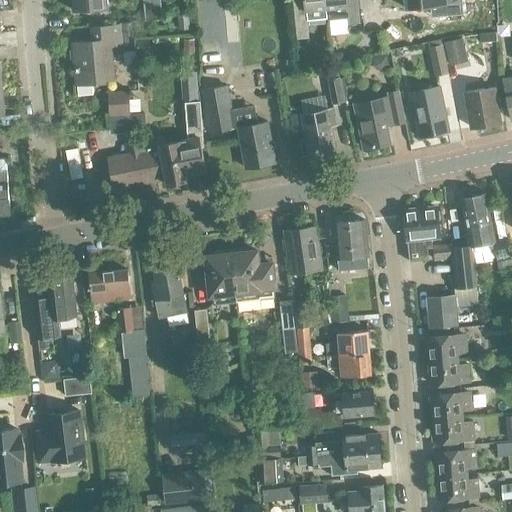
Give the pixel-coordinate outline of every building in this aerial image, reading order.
[(108,9),(106,0),(72,0),(74,12),(108,9)] [(306,13),(327,11),(325,0),(303,0),(304,3),(294,4),(297,41),(309,40),(306,13)] [(325,0),(327,11),(328,22),(348,20),(348,26),(360,25),(358,0),(325,0)] [(445,0),(406,0),(407,10),(437,8),(438,19),(464,17),(463,5),(446,6),(445,0)] [(92,42),(72,44),(76,86),(78,86),(79,99),(94,98),(93,84),(106,83),(116,82),(114,58),(104,59),(103,49),(122,47),(120,25),(91,28),(92,42)] [(441,39),(428,42),(430,50),(436,78),(448,75),(443,47),(441,39)] [(445,43),(450,66),(468,63),(463,39),(445,43)] [(181,74),(183,101),(200,100),(198,73),(181,74)] [(511,78),(503,81),(505,91),(511,121),(511,78)] [(341,79),(328,81),(333,105),(345,103),(341,79)] [(229,85),(203,90),(209,132),(236,128),(229,85)] [(440,88),(410,94),(420,139),(450,133),(440,88)] [(498,88),(489,90),(467,94),(470,113),(472,129),(500,124),(497,109),(496,109),(496,105),(491,106),(490,101),(501,100),(498,88)] [(388,97),(353,104),(363,151),(394,145),(391,128),(407,124),(400,91),(387,93),(388,97)] [(129,93),(109,94),(110,117),(131,115),(129,93)] [(190,141),(161,147),(167,179),(168,185),(187,181),(186,177),(207,173),(202,148),(203,148),(202,129),(201,103),(187,106),(189,129),(190,141)] [(303,158),(310,156),(311,160),(336,155),(331,128),(337,127),(334,109),(302,115),(305,132),(307,138),(300,140),(303,158)] [(302,113),(291,115),(294,134),(305,132),(302,115),(302,113)] [(238,128),(246,169),(275,164),(268,123),(238,128)] [(167,179),(161,147),(158,136),(124,142),(126,153),(107,157),(113,191),(145,185),(145,184),(167,179)] [(78,149),(66,152),(71,180),(83,178),(78,149)] [(0,215),(11,214),(7,161),(0,161),(0,215)] [(494,242),(495,242),(494,235),(486,195),(461,200),(472,247),(473,251),(474,251),(495,246),(494,242)] [(404,212),(408,241),(409,250),(427,248),(427,244),(435,243),(434,238),(440,238),(437,209),(404,212)] [(369,256),(366,221),(334,224),(337,259),(338,259),(339,268),(350,267),(350,271),(359,270),(359,266),(369,265),(368,256),(369,256)] [(316,228),(285,233),(291,274),(323,269),(316,228)] [(495,242),(494,242),(495,246),(496,252),(497,258),(501,257),(511,256),(508,239),(495,242)] [(451,246),(433,248),(435,260),(452,258),(451,246)] [(472,247),(452,249),(456,289),(477,287),(474,251),(473,251),(472,247)] [(247,249),(232,251),(237,305),(238,305),(238,303),(275,299),(275,290),(278,290),(275,261),(259,263),(258,252),(248,253),(247,249)] [(237,305),(232,251),(216,252),(216,257),(206,258),(210,298),(213,297),(214,306),(237,303),(237,305)] [(187,313),(184,295),(177,262),(153,266),(156,283),(152,284),(156,301),(159,319),(187,313)] [(128,271),(90,275),(92,292),(93,303),(130,299),(129,288),(128,271)] [(48,298),(34,300),(35,308),(39,339),(40,351),(54,349),(53,338),(62,336),(60,319),(77,317),(72,277),(46,280),(48,298)] [(330,297),(332,320),(333,323),(350,321),(348,296),(330,297)] [(426,299),(429,330),(460,327),(457,296),(426,299)] [(308,299),(292,301),(295,329),(308,328),(311,327),(308,299)] [(295,329),(292,301),(280,302),(285,354),(297,352),(297,349),(296,340),(295,329)] [(134,333),(133,331),(131,310),(118,311),(120,334),(122,334),(134,333)] [(207,311),(195,312),(199,352),(211,350),(207,311)] [(19,326),(8,327),(10,346),(21,345),(19,326)] [(308,328),(295,329),(296,340),(309,338),(308,328)] [(146,330),(133,331),(134,333),(122,334),(124,359),(131,359),(131,371),(130,371),(133,399),(153,396),(150,369),(148,369),(147,357),(149,357),(146,330)] [(327,345),(328,357),(370,353),(368,331),(337,334),(338,344),(327,345)] [(428,345),(429,363),(459,360),(458,354),(468,353),(467,337),(457,338),(457,337),(429,339),(430,345),(428,345)] [(310,348),(297,349),(297,352),(298,359),(311,358),(310,348)] [(370,353),(328,357),(327,357),(328,370),(340,369),(341,378),(371,375),(370,353)] [(459,360),(429,363),(430,380),(433,379),(433,385),(460,383),(470,382),(469,365),(459,365),(459,360)] [(92,376),(64,379),(66,395),(94,392),(92,376)] [(343,395),(334,395),(335,411),(345,411),(345,418),(374,416),(374,413),(376,411),(376,404),(373,401),(372,392),(343,394),(343,395)] [(432,397),(434,421),(463,418),(463,412),(473,411),(471,395),(462,395),(432,397)] [(304,410),(306,428),(342,426),(341,412),(322,414),(321,409),(304,410)] [(81,425),(79,411),(48,415),(50,431),(51,438),(38,440),(37,440),(40,464),(54,462),(53,461),(85,458),(83,440),(85,440),(83,425),(81,425)] [(463,418),(434,421),(436,443),(475,439),(474,423),(464,424),(463,418)] [(16,429),(0,430),(0,484),(12,483),(13,490),(12,491),(14,511),(34,511),(32,489),(21,490),(20,482),(21,482),(20,476),(19,463),(21,463),(21,460),(19,460),(18,453),(20,453),(18,434),(16,434),(16,429)] [(318,444),(318,446),(306,447),(307,457),(331,455),(380,450),(379,434),(344,437),(345,442),(318,444)] [(257,457),(263,457),(282,456),(282,444),(270,445),(270,437),(256,438),(257,457)] [(511,444),(497,446),(499,458),(511,457),(511,444)] [(380,450),(331,455),(307,457),(308,466),(319,465),(319,468),(347,466),(347,471),(382,468),(380,450)] [(437,462),(438,478),(468,476),(468,470),(477,469),(476,452),(467,453),(467,452),(439,454),(439,461),(437,462)] [(270,460),(258,461),(260,484),(272,483),(285,482),(283,459),(270,460)] [(163,475),(166,506),(208,502),(205,471),(163,475)] [(468,476),(438,478),(440,495),(442,495),(443,500),(480,497),(478,480),(468,481),(468,476)] [(330,482),(300,484),(301,503),(331,501),(330,482)] [(511,500),(511,485),(502,486),(503,501),(511,500)] [(278,488),(279,500),(297,499),(296,487),(278,488)] [(385,511),(383,487),(359,489),(360,493),(350,494),(351,511),(385,511)] [(149,508),(161,506),(160,495),(147,497),(149,508)]
